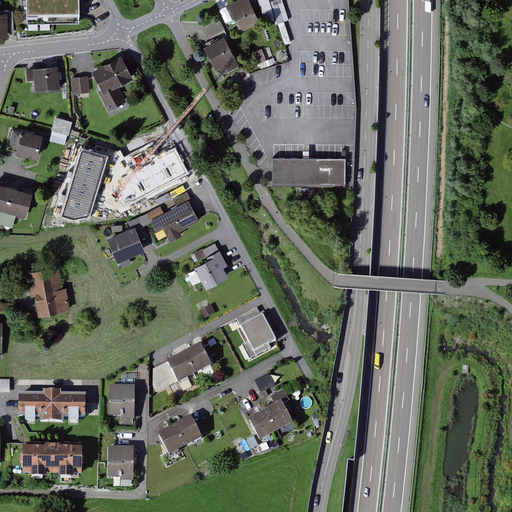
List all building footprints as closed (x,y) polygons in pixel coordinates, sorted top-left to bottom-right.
[(83,0),(28,0),(29,24),(84,23),(83,0)] [(246,0),(236,0),(226,5),(238,31),(256,22),(246,0)] [(260,0),(264,19),(273,18),(270,0),(260,0)] [(10,10),(0,10),(0,34),(12,34),(10,10)] [(221,37),(202,47),(216,76),(236,67),(221,37)] [(135,75),(125,56),(96,70),(105,87),(100,90),(111,110),(129,100),(120,83),(135,75)] [(44,68),(30,69),(31,79),(38,79),(39,89),(63,87),(61,66),(44,68)] [(83,76),(75,77),(77,91),(91,90),(90,76),(83,76)] [(52,129),(68,133),(71,119),(55,115),(52,129)] [(41,136),(18,129),(11,152),(34,159),(41,136)] [(51,142),(66,143),(67,133),(52,132),(51,142)] [(350,158),(276,157),(276,184),(350,187),(350,158)] [(36,192),(0,183),(0,208),(30,216),(36,192)] [(203,219),(192,199),(194,198),(190,190),(176,198),(180,205),(153,220),(159,231),(165,227),(173,242),(186,234),(183,230),(203,219)] [(167,212),(163,205),(150,212),(153,219),(167,212)] [(3,223),(14,226),(16,218),(5,215),(3,223)] [(142,216),(131,221),(134,227),(111,238),(121,260),(125,267),(134,263),(132,257),(149,249),(141,233),(149,229),(142,216)] [(199,260),(219,249),(215,243),(196,254),(199,260)] [(230,274),(219,253),(193,266),(204,287),(230,274)] [(61,267),(32,272),(35,294),(42,293),(45,314),(74,309),(70,285),(64,286),(61,267)] [(199,311),(204,319),(213,314),(209,306),(199,311)] [(274,343),(261,318),(239,329),(253,354),(274,343)] [(197,345),(181,354),(193,375),(209,366),(197,345)] [(181,354),(165,363),(177,384),(193,375),(181,354)] [(255,380),(261,392),(275,385),(269,373),(255,380)] [(13,380),(0,380),(0,393),(13,393),(13,380)] [(133,389),(109,388),(108,416),(133,417),(133,389)] [(50,396),(25,396),(25,420),(89,420),(89,396),(66,396),(66,393),(50,392),(50,396)] [(292,425),(280,403),(263,413),(276,434),(292,425)] [(276,434),(263,413),(247,422),(260,444),(276,434)] [(189,419),(173,428),(184,447),(200,438),(189,419)] [(173,428),(157,436),(168,456),(184,447),(173,428)] [(89,448),(30,448),(29,474),(88,475),(89,448)] [(135,450),(110,449),(109,477),(134,478),(135,450)]
